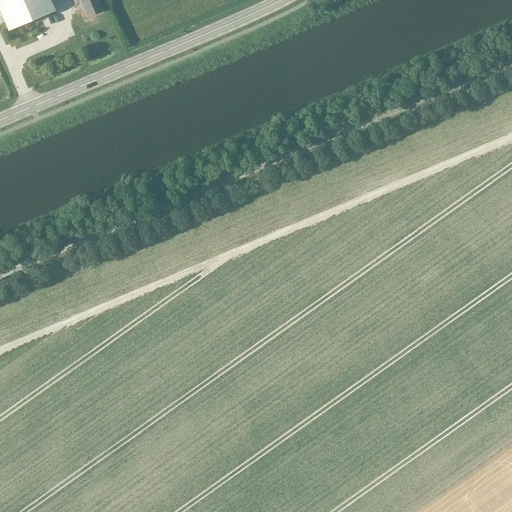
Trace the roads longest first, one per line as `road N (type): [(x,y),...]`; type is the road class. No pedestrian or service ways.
road 1 (unclassified): [(0,274),(511,60)]
road 2 (primary): [(0,121),(283,0)]
